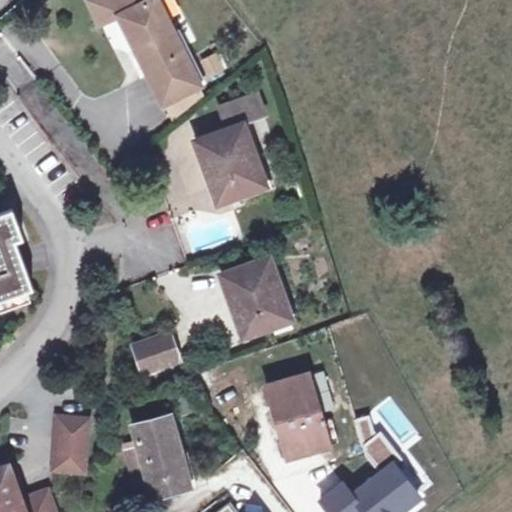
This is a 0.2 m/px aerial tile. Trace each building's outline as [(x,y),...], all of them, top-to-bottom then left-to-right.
[(106,0),(93,7),(103,26),(119,18),(145,68),(161,60),(164,66),(148,74),(163,104),(202,85),(158,0),(106,0)] [(217,51),(200,60),(211,80),(227,71),(217,51)] [(229,129),(196,141),(218,201),(247,191),(244,185),(262,178),(243,123),(265,115),(257,94),(221,107),(229,129)] [(262,178),(244,185),(247,191),(265,184),(262,178)] [(12,208),(0,212),(0,295),(25,287),(32,284),(16,241),(23,237),(12,208)] [(268,258),(223,274),(244,335),(271,325),(270,319),(288,312),(268,258)] [(0,310),(30,300),(25,287),(0,296),(0,310)] [(288,312),(270,319),(271,325),(291,318),(288,312)] [(170,333),(135,347),(145,372),(180,359),(170,333)] [(309,374),(267,386),(280,429),(283,428),(291,454),(329,444),(309,374)] [(171,415),(132,426),(152,496),(190,484),(171,415)] [(58,424),(54,468),(84,470),(87,426),(58,424)] [(345,479),(317,501),(325,511),(408,511),(424,500),(393,460),(354,491),(345,479)] [(8,464),(0,465),(0,467),(13,503),(21,500),(8,464)] [(0,511),(54,511),(47,491),(21,500),(13,503),(0,467),(0,511)] [(235,511),(229,503),(217,511),(235,511)]
